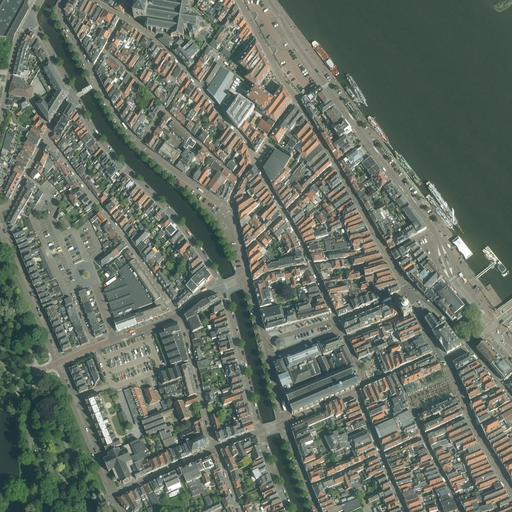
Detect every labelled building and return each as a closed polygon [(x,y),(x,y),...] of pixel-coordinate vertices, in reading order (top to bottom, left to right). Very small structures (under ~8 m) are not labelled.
[(4,0),(0,7),(0,37),(2,38),(5,38),(12,42),(13,37),(28,10),(27,5),(28,3),(29,0),(4,0)] [(82,3),(76,0),(69,0),(67,6),(73,9),(77,11),(77,12),(82,3)] [(77,11),(75,14),(76,14),(73,18),(78,21),(80,17),(89,1),(86,0),(83,0),(82,3),(77,12),(77,11)] [(116,0),(112,8),(122,14),(128,4),(122,0),(116,0)] [(150,0),(149,8),(137,6),(134,19),(146,21),(146,26),(145,26),(145,28),(146,27),(147,30),(151,30),(151,32),(152,32),(152,30),(156,31),(156,34),(162,35),(163,32),(167,33),(167,34),(168,34),(168,33),(172,34),(172,36),(171,37),(171,38),(173,37),(179,38),(182,39),(183,40),(184,40),(183,38),(184,33),(185,33),(186,34),(187,34),(186,33),(187,32),(190,36),(189,37),(190,38),(190,37),(194,38),(195,39),(196,39),(195,38),(197,36),(205,42),(201,48),(203,49),(208,41),(199,35),(199,34),(198,34),(197,28),(200,26),(202,27),(202,26),(201,25),(201,22),(203,22),(203,21),(201,21),(199,18),(200,17),(199,16),(198,18),(196,17),(196,16),(195,16),(195,17),(192,17),(192,15),(191,15),(191,13),(192,13),(192,12),(191,12),(190,10),(191,9),(190,9),(189,10),(188,10),(189,5),(190,4),(189,3),(188,4),(181,3),(179,2),(178,1),(177,1),(178,3),(178,4),(172,3),(172,1),(171,2),(166,1),(165,0),(150,0)] [(198,0),(196,7),(200,10),(205,0),(198,0)] [(205,0),(200,10),(203,13),(205,11),(209,5),(212,0),(205,0)] [(221,0),(212,0),(209,5),(215,9),(221,0)] [(221,0),(215,9),(221,13),(222,11),(224,8),(229,0),(221,0)] [(232,0),(229,0),(224,8),(229,11),(234,3),(232,0)] [(93,4),(89,1),(80,17),(84,20),(85,19),(87,16),(93,4)] [(98,7),(93,4),(87,16),(91,19),(98,7)] [(209,5),(205,11),(208,14),(216,19),(216,20),(221,23),(223,20),(218,17),(220,14),(221,13),(215,9),(209,5)] [(73,9),(67,6),(64,12),(70,15),(72,12),(71,12),(73,9)] [(229,16),(226,20),(229,22),(232,24),(240,12),(236,6),(235,7),(232,12),(229,16)] [(98,7),(91,19),(89,21),(88,23),(88,24),(92,27),(94,24),(102,10),(98,7)] [(94,24),(92,27),(92,28),(93,28),(95,25),(98,26),(106,12),(102,10),(94,24)] [(205,11),(203,13),(214,23),(216,20),(216,19),(208,14),(205,11)] [(70,15),(67,20),(70,24),(73,18),(76,14),(75,14),(72,12),(70,15)] [(106,12),(98,26),(98,27),(102,30),(103,27),(107,29),(110,24),(114,18),(106,12)] [(232,24),(229,22),(227,25),(229,27),(231,25),(235,28),(236,27),(237,28),(243,18),(240,12),(232,24)] [(80,17),(78,21),(73,29),(76,34),(84,20),(80,17)] [(119,20),(114,18),(110,24),(115,28),(119,20)] [(243,18),(237,28),(238,29),(240,28),(243,30),(247,25),(243,18)] [(84,20),(76,34),(79,40),(84,31),(88,24),(88,23),(84,20)] [(126,29),(128,25),(124,23),(120,29),(127,34),(126,35),(127,35),(128,36),(130,37),(132,33),(126,29)] [(92,27),(88,24),(84,31),(79,40),(82,45),(87,35),(85,34),(88,30),(90,31),(92,27),(92,28),(92,27)] [(243,30),(236,38),(233,43),(237,46),(249,30),(247,25),(243,30)] [(103,27),(102,30),(101,31),(103,32),(106,33),(110,35),(112,33),(107,30),(107,29),(103,27)] [(222,27),(218,33),(225,37),(228,39),(230,36),(230,37),(232,34),(227,31),(222,27)] [(127,34),(120,29),(118,33),(129,39),(129,38),(130,37),(128,36),(127,38),(125,36),(126,34),(127,35),(126,35),(127,34)] [(138,33),(134,29),(132,33),(130,37),(129,38),(129,39),(128,41),(127,42),(132,44),(134,41),(138,33)] [(25,37),(22,42),(26,44),(27,43),(30,39),(29,38),(32,33),(30,30),(26,35),(25,37)] [(249,30),(237,46),(240,47),(242,49),(243,47),(245,44),(252,35),(249,30)] [(99,35),(98,35),(97,38),(100,40),(100,39),(102,40),(103,38),(108,41),(110,35),(106,33),(103,32),(101,31),(99,35)] [(162,35),(159,39),(158,40),(169,48),(174,43),(166,37),(167,34),(167,33),(163,32),(162,35)] [(94,33),(91,38),(85,50),(88,55),(93,44),(96,40),(97,38),(98,35),(94,33)] [(138,33),(134,41),(137,43),(136,45),(138,46),(141,41),(143,36),(138,33)] [(218,33),(215,37),(223,42),(226,44),(227,41),(224,39),(225,37),(218,33)] [(91,38),(87,35),(82,45),(85,50),(91,38)] [(243,47),(242,49),(239,52),(242,54),(246,56),(257,43),(254,39),(252,35),(245,44),(243,47)] [(31,41),(30,39),(27,43),(31,46),(33,43),(34,44),(37,39),(35,36),(31,41)] [(116,36),(115,39),(125,45),(125,46),(126,46),(127,42),(125,41),(116,36)] [(144,37),(142,41),(139,47),(141,49),(142,46),(144,48),(149,41),(144,37)] [(223,42),(215,37),(213,41),(220,46),(221,47),(222,44),(221,44),(223,42)] [(101,41),(100,44),(99,45),(100,46),(104,48),(108,41),(103,38),(102,40),(100,39),(100,40),(101,41)] [(179,38),(174,43),(169,48),(169,49),(173,52),(177,57),(178,56),(185,64),(184,65),(189,69),(194,64),(191,60),(200,51),(191,43),(182,51),(179,48),(184,43),(179,38)] [(115,39),(111,45),(118,49),(116,51),(120,53),(122,49),(125,45),(115,39)] [(38,40),(35,45),(33,49),(38,53),(36,55),(37,56),(41,48),(42,48),(38,40)] [(153,44),(149,41),(144,48),(147,50),(145,52),(147,54),(144,57),(145,57),(147,54),(153,44)] [(220,46),(213,41),(210,45),(214,48),(217,50),(220,46)] [(231,112),(228,116),(229,117),(232,121),(238,128),(239,129),(247,118),(252,121),(255,116),(257,117),(263,121),(262,121),(263,122),(266,118),(275,124),(292,102),(283,88),(273,101),(257,88),(268,74),(271,70),(257,43),(246,56),(242,54),(239,52),(232,61),(250,74),(240,87),(249,94),(246,98),(247,99),(262,111),(264,113),(263,114),(263,115),(258,112),(258,111),(254,108),(253,109),(244,103),(240,100),(231,112)] [(98,47),(93,44),(88,55),(91,60),(97,50),(100,46),(99,45),(100,44),(98,47)] [(147,54),(145,57),(145,58),(147,56),(148,56),(149,56),(151,57),(157,47),(153,44),(147,54)] [(118,49),(111,45),(108,51),(113,55),(116,51),(118,49)] [(237,46),(229,59),(231,61),(232,61),(239,52),(242,49),(240,47),(237,46)] [(157,47),(151,57),(153,59),(152,59),(151,60),(154,61),(154,62),(161,50),(157,47)] [(207,49),(204,55),(208,58),(211,52),(212,52),(214,50),(209,47),(207,49)] [(30,51),(29,53),(28,54),(29,54),(31,56),(35,58),(37,57),(39,59),(45,55),(41,48),(37,56),(36,55),(30,51)] [(101,52),(97,50),(91,60),(94,65),(97,60),(101,52)] [(121,55),(119,54),(116,58),(121,62),(127,52),(125,51),(124,50),(121,55)] [(154,62),(154,61),(152,63),(158,67),(160,64),(166,55),(161,50),(154,62)] [(211,52),(208,58),(207,59),(209,60),(209,59),(214,62),(219,54),(214,50),(212,52),(211,52)] [(128,53),(127,52),(121,62),(126,66),(132,56),(132,55),(128,53)] [(133,53),(132,55),(132,56),(126,66),(131,71),(139,58),(137,55),(134,54),(133,53)] [(45,55),(39,59),(39,60),(41,62),(37,68),(36,68),(34,72),(37,74),(40,70),(47,59),(45,55)] [(170,58),(166,55),(160,64),(164,67),(170,58)] [(224,65),(210,87),(207,91),(208,92),(220,106),(221,107),(225,112),(228,108),(237,94),(234,92),(235,90),(235,88),(234,87),(243,74),(229,65),(231,61),(229,59),(226,57),(222,63),(224,65)] [(109,58),(106,64),(108,66),(106,67),(110,71),(112,69),(114,70),(118,65),(109,58)] [(170,58),(164,67),(159,75),(164,78),(174,63),(170,58)] [(50,62),(47,59),(40,70),(42,71),(43,68),(45,69),(43,72),(50,62)] [(200,61),(196,66),(202,70),(205,65),(200,61)] [(26,65),(16,62),(15,67),(22,69),(22,68),(29,71),(29,70),(31,67),(26,66),(26,65)] [(55,71),(50,62),(43,72),(45,75),(46,74),(47,76),(55,71)] [(138,62),(135,66),(139,69),(140,68),(142,70),(145,65),(141,63),(141,64),(138,62)] [(174,63),(164,78),(162,81),(167,84),(178,67),(174,63)] [(160,64),(158,67),(157,69),(155,71),(155,72),(159,75),(164,67),(160,64)] [(103,67),(99,65),(95,71),(99,78),(105,75),(108,73),(105,68),(103,67)] [(110,71),(109,72),(111,74),(113,72),(116,74),(117,73),(121,68),(118,65),(114,70),(112,69),(110,71)] [(146,66),(142,72),(139,78),(142,81),(148,71),(150,69),(146,66)] [(202,70),(196,66),(192,73),(196,78),(202,70)] [(202,70),(196,78),(200,83),(203,78),(210,67),(208,66),(204,72),(202,70)] [(22,69),(15,67),(14,71),(21,73),(26,74),(22,78),(24,78),(28,79),(29,77),(26,75),(29,71),(22,68),(22,69)] [(121,68),(117,73),(119,75),(118,77),(120,78),(119,79),(119,80),(122,76),(125,71),(121,67),(121,68)] [(178,67),(167,84),(164,89),(166,90),(170,93),(172,89),(174,86),(175,85),(182,72),(178,67)] [(46,74),(47,76),(46,76),(48,80),(49,79),(50,81),(58,77),(55,71),(47,76),(46,74)] [(148,71),(142,81),(141,81),(145,85),(152,73),(148,71)] [(105,75),(99,78),(102,84),(107,79),(107,78),(110,75),(111,75),(111,74),(109,72),(110,73),(106,76),(105,75)] [(182,72),(175,85),(180,88),(187,77),(182,72)] [(128,74),(125,79),(123,83),(127,86),(132,78),(128,74)] [(114,78),(105,90),(108,95),(113,87),(111,85),(112,84),(115,79),(118,81),(119,79),(120,78),(118,77),(115,75),(114,78)] [(107,79),(102,84),(105,90),(114,78),(113,77),(113,76),(110,80),(107,78),(107,79)] [(49,79),(50,81),(49,82),(51,85),(52,85),(53,86),(61,82),(58,77),(50,81),(49,79)] [(19,79),(14,78),(12,84),(10,94),(10,95),(9,99),(13,100),(14,95),(30,99),(33,89),(25,87),(25,85),(20,80),(19,79)] [(127,86),(122,93),(125,98),(127,100),(129,101),(130,98),(127,97),(131,91),(131,89),(136,82),(132,78),(127,86)] [(181,89),(179,93),(181,95),(184,91),(186,93),(192,84),(188,79),(185,84),(181,89)] [(52,85),(53,87),(52,87),(54,91),(55,90),(56,92),(64,88),(62,85),(61,82),(53,86),(52,85)] [(136,82),(131,89),(137,94),(141,87),(136,82)] [(154,82),(152,85),(150,90),(153,93),(156,89),(158,85),(154,82)] [(113,87),(108,95),(111,101),(118,90),(120,86),(118,85),(116,83),(113,87)] [(186,93),(184,97),(189,100),(188,101),(188,102),(196,89),(192,84),(186,93)] [(320,87),(310,93),(306,97),(310,103),(309,103),(312,108),(310,109),(312,111),(315,109),(311,103),(314,101),(315,100),(318,98),(318,97),(324,93),(323,92),(320,87)] [(55,94),(55,95),(56,95),(57,94),(65,98),(68,94),(64,88),(56,92),(55,90),(57,93),(57,94),(56,95),(55,94)] [(157,91),(156,90),(154,94),(158,99),(163,91),(161,90),(159,88),(157,91)] [(164,89),(163,91),(158,99),(163,104),(165,99),(168,96),(170,93),(166,90),(164,89)] [(199,93),(196,89),(188,102),(192,104),(193,103),(193,102),(199,93)] [(122,93),(118,90),(111,101),(114,106),(122,93)] [(122,93),(114,106),(117,111),(125,104),(127,100),(125,98),(122,93)] [(179,93),(176,98),(175,100),(180,103),(184,97),(181,95),(179,93)] [(193,103),(192,104),(192,105),(191,106),(194,108),(202,96),(199,93),(193,102),(193,103)] [(330,101),(324,93),(318,97),(318,98),(315,100),(314,101),(311,103),(315,109),(315,110),(318,108),(319,109),(324,106),(325,106),(329,103),(330,101)] [(55,95),(53,98),(54,98),(53,99),(54,100),(54,99),(62,103),(65,98),(57,94),(56,95),(55,95)] [(123,112),(120,116),(124,121),(134,106),(135,105),(133,103),(136,97),(133,95),(130,98),(129,101),(123,112)] [(194,108),(189,116),(187,118),(191,122),(194,117),(206,101),(202,96),(194,108)] [(306,97),(300,100),(304,107),(309,103),(310,103),(306,97)] [(26,99),(25,100),(15,98),(14,101),(22,102),(18,105),(22,110),(20,111),(22,114),(26,111),(27,110),(25,108),(30,105),(26,99)] [(152,98),(146,110),(150,112),(155,105),(156,103),(152,98)] [(44,101),(43,102),(41,99),(35,102),(37,106),(46,120),(49,124),(55,113),(48,109),(47,107),(45,104),(44,101)] [(53,99),(53,100),(52,100),(50,103),(51,104),(58,108),(62,103),(54,99),(54,100),(53,99)] [(129,101),(127,100),(125,104),(117,111),(120,116),(123,112),(129,101)] [(175,100),(174,102),(172,105),(175,107),(176,109),(178,106),(180,103),(175,100)] [(209,104),(206,101),(194,117),(199,120),(201,117),(209,104)] [(315,109),(312,111),(314,115),(317,113),(320,111),(323,115),(325,113),(335,107),(331,102),(330,101),(329,103),(325,106),(324,106),(319,109),(318,108),(315,110),(315,109)] [(48,108),(47,107),(48,109),(55,113),(58,108),(51,104),(50,105),(49,104),(48,106),(49,107),(48,108)] [(63,118),(71,123),(77,114),(71,104),(64,117),(65,117),(64,119),(63,118)] [(209,104),(201,117),(202,118),(206,114),(208,116),(213,109),(209,104)] [(155,105),(150,112),(150,113),(155,117),(160,109),(158,108),(158,107),(155,105)] [(136,107),(134,106),(124,121),(127,125),(134,114),(132,113),(136,107)] [(299,112),(294,106),(283,121),(288,125),(299,112)] [(325,113),(323,115),(321,116),(326,122),(328,121),(329,123),(331,121),(331,122),(341,115),(335,107),(325,113)] [(213,109),(208,116),(205,120),(210,124),(210,125),(217,114),(213,109)] [(310,109),(307,111),(312,120),(316,117),(315,115),(314,115),(312,111),(310,109)] [(44,124),(34,110),(32,112),(34,114),(30,120),(34,123),(31,126),(37,130),(40,128),(41,128),(44,124)] [(134,114),(127,125),(132,130),(142,115),(144,112),(141,110),(137,116),(134,114)] [(299,112),(288,125),(285,129),(289,132),(302,116),(303,116),(299,112)] [(150,113),(147,118),(146,119),(152,122),(155,117),(150,113)] [(217,114),(210,125),(209,126),(213,128),(212,130),(213,131),(216,127),(222,119),(217,114)] [(142,115),(132,130),(136,135),(143,125),(146,119),(147,118),(142,115)] [(328,121),(326,122),(327,124),(325,125),(324,124),(323,124),(322,124),(322,125),(321,125),(322,127),(323,126),(325,127),(326,127),(327,129),(327,130),(326,131),(327,133),(326,134),(328,137),(346,123),(341,115),(331,122),(331,121),(329,123),(328,121)] [(255,116),(252,121),(244,134),(247,138),(255,129),(252,127),(253,124),(254,124),(256,121),(256,120),(257,117),(255,116)] [(302,116),(289,132),(289,133),(286,136),(291,140),(306,122),(302,116)] [(63,118),(60,123),(70,129),(71,127),(71,126),(72,124),(71,123),(63,118)] [(79,118),(73,124),(72,126),(75,129),(73,130),(74,131),(72,132),(73,133),(82,124),(79,118)] [(247,118),(239,129),(244,134),(252,121),(247,118)] [(272,128),(275,124),(266,118),(263,122),(272,128)] [(152,122),(146,119),(143,125),(148,128),(152,122)] [(222,119),(216,127),(223,134),(228,127),(222,119)] [(263,122),(262,121),(259,127),(268,134),(272,128),(263,122)] [(288,125),(283,121),(278,127),(278,128),(285,133),(284,135),(286,136),(289,133),(289,132),(285,129),(288,125)] [(179,127),(173,122),(168,127),(174,133),(179,127)] [(190,123),(187,128),(191,132),(194,127),(195,125),(191,122),(190,123)] [(306,122),(291,140),(296,145),(311,130),(306,122)] [(70,129),(60,123),(57,128),(66,133),(70,129)] [(194,127),(191,132),(195,136),(201,127),(202,125),(199,124),(198,125),(196,123),(195,125),(194,127)] [(346,123),(328,137),(329,139),(331,138),(332,138),(332,139),(333,140),(332,140),(330,141),(332,145),(333,145),(352,131),(346,123)] [(40,128),(37,130),(43,134),(46,130),(47,128),(44,124),(41,128),(40,128)] [(73,133),(69,136),(68,137),(70,139),(72,137),(76,134),(84,127),(82,124),(73,133)] [(320,124),(316,126),(322,136),(326,134),(327,133),(326,131),(327,130),(327,129),(326,127),(325,127),(323,126),(322,127),(321,125),(320,124)] [(148,128),(143,125),(136,135),(142,139),(148,128)] [(204,127),(202,125),(201,127),(195,136),(198,139),(204,131),(202,130),(204,127)] [(37,130),(31,126),(31,127),(32,128),(31,130),(29,129),(27,132),(41,140),(43,134),(37,130)] [(87,131),(84,127),(76,134),(72,137),(74,139),(77,136),(78,137),(87,131)] [(185,133),(179,127),(174,133),(180,138),(185,133)] [(217,142),(213,146),(218,150),(232,130),(228,127),(223,134),(221,137),(220,137),(216,141),(217,142)] [(66,133),(57,128),(54,134),(58,137),(61,140),(66,133)] [(285,133),(278,128),(274,133),(282,138),(284,135),(285,133)] [(41,140),(27,132),(24,129),(23,131),(28,134),(26,139),(27,139),(28,139),(38,145),(41,140)] [(255,129),(247,138),(251,144),(255,140),(257,137),(261,133),(261,132),(259,130),(259,131),(255,129)] [(218,150),(217,150),(222,155),(222,154),(224,152),(235,135),(232,130),(218,150)] [(291,140),(288,145),(285,149),(288,150),(289,148),(290,148),(289,150),(289,151),(294,155),(297,152),(297,151),(298,151),(314,135),(311,130),(296,145),(291,140)] [(80,140),(76,144),(75,143),(74,144),(75,145),(76,147),(89,135),(87,131),(78,137),(78,138),(80,140)] [(202,136),(199,140),(204,144),(208,138),(211,134),(209,133),(206,131),(202,136)] [(150,139),(150,140),(146,146),(151,149),(158,140),(157,140),(158,138),(156,137),(157,135),(154,133),(153,135),(150,139)] [(180,138),(184,142),(184,143),(186,144),(186,143),(191,138),(190,137),(190,138),(185,133),(180,138)] [(263,134),(261,133),(257,137),(259,139),(259,140),(263,143),(266,138),(261,136),(263,134)] [(274,133),(270,139),(278,144),(281,140),(282,138),(274,133)] [(326,134),(322,136),(326,143),(332,139),(332,138),(331,138),(329,139),(328,137),(326,134)] [(89,135),(76,147),(73,150),(75,152),(84,145),(85,147),(92,140),(89,135)] [(240,140),(235,135),(224,152),(229,155),(232,151),(240,140)] [(297,151),(297,152),(301,156),(300,157),(299,156),(295,161),(298,162),(298,161),(301,158),(317,141),(314,135),(298,151),(297,151)] [(333,145),(332,145),(336,152),(336,153),(340,150),(343,155),(354,148),(346,137),(333,146),(333,145)] [(27,139),(26,139),(25,138),(22,143),(25,144),(24,145),(35,151),(38,145),(28,139),(27,139)] [(164,144),(157,154),(162,157),(169,162),(173,165),(181,153),(168,144),(171,139),(169,138),(166,142),(164,144)] [(208,138),(204,144),(207,148),(211,143),(213,141),(211,140),(208,138)] [(63,139),(61,142),(57,146),(60,149),(69,140),(66,142),(63,139)] [(69,140),(60,149),(63,152),(69,147),(71,145),(69,143),(72,140),(70,139),(69,140)] [(158,140),(151,149),(154,152),(161,142),(162,140),(160,139),(159,141),(158,140)] [(92,140),(85,147),(85,148),(88,150),(87,151),(85,152),(87,154),(88,153),(91,151),(92,149),(93,148),(94,147),(96,144),(92,140)] [(240,140),(232,151),(236,154),(243,145),(240,140)] [(259,140),(258,141),(253,148),(255,153),(256,153),(256,152),(263,143),(259,140)] [(301,158),(298,161),(301,163),(299,165),(301,166),(320,146),(317,141),(301,158)] [(164,144),(161,142),(154,152),(157,154),(164,144)] [(91,151),(88,153),(90,156),(88,159),(86,161),(87,162),(92,156),(99,148),(96,144),(94,147),(93,148),(92,149),(91,151)] [(213,146),(212,144),(208,149),(214,154),(217,150),(218,150),(213,146)] [(3,148),(3,149),(8,152),(9,153),(10,153),(12,149),(8,148),(4,145),(3,148)] [(24,145),(24,147),(20,145),(19,147),(22,149),(33,155),(35,151),(24,145)] [(71,149),(69,147),(63,152),(66,157),(72,151),(73,150),(76,147),(75,145),(71,149)] [(243,145),(236,154),(234,157),(240,161),(240,160),(247,151),(243,145)] [(292,176),(294,178),(296,179),(297,180),(298,181),(300,182),(302,184),(302,185),(302,184),(306,188),(308,187),(304,183),(309,178),(306,176),(310,172),(326,156),(320,146),(301,166),(294,174),(292,176)] [(22,149),(19,147),(18,149),(21,151),(19,153),(30,159),(33,155),(22,149)] [(369,157),(362,147),(346,158),(342,161),(343,163),(347,169),(349,173),(350,173),(352,172),(360,166),(369,160),(371,158),(370,158),(369,160),(368,158),(369,157)] [(99,148),(92,156),(94,158),(92,161),(90,163),(92,164),(103,152),(99,148)] [(196,157),(195,159),(203,164),(209,155),(202,148),(199,153),(198,153),(198,154),(197,154),(197,155),(196,157)] [(51,150),(46,154),(49,157),(50,158),(55,153),(51,150)] [(180,162),(176,167),(185,174),(195,159),(196,157),(186,150),(181,156),(183,158),(180,162)] [(336,153),(336,152),(333,154),(337,161),(343,156),(343,155),(340,150),(336,153)] [(72,151),(66,157),(70,162),(73,158),(74,158),(71,155),(74,153),(72,151)] [(251,160),(247,151),(240,160),(245,164),(244,165),(247,167),(251,162),(251,160)] [(103,152),(92,164),(91,165),(93,167),(95,165),(96,167),(97,166),(106,156),(103,152)] [(281,154),(276,152),(263,169),(263,170),(267,176),(283,155),(281,154)] [(30,159),(19,153),(19,155),(15,154),(14,156),(17,157),(28,163),(30,159)] [(49,157),(47,160),(46,161),(49,163),(45,168),(46,169),(45,171),(47,173),(52,168),(54,165),(60,160),(55,153),(50,158),(49,157)] [(283,155),(267,176),(271,183),(271,184),(283,170),(289,163),(291,160),(293,156),(289,153),(286,157),(283,155)] [(222,155),(219,159),(223,163),(225,160),(227,157),(222,154),(222,155)] [(17,157),(14,156),(13,155),(13,156),(10,155),(9,157),(11,159),(26,167),(28,163),(17,157)] [(97,166),(96,167),(95,169),(96,170),(98,172),(98,171),(99,172),(103,167),(110,160),(106,156),(97,166)] [(329,160),(326,156),(310,172),(306,176),(309,178),(310,178),(312,176),(314,174),(329,160)] [(46,162),(40,158),(37,164),(43,168),(46,162)] [(75,159),(74,159),(70,163),(75,169),(82,163),(81,162),(79,160),(78,158),(76,160),(75,159)] [(369,160),(360,166),(362,169),(364,169),(367,172),(365,173),(366,174),(368,173),(371,170),(375,175),(380,172),(373,162),(373,161),(373,160),(372,159),(371,159),(371,158),(369,160)] [(26,167),(11,159),(10,161),(15,164),(16,163),(17,164),(15,168),(24,172),(26,167)] [(54,165),(52,168),(54,170),(52,172),(53,173),(54,172),(55,172),(58,170),(58,169),(63,165),(60,160),(54,165)] [(114,165),(110,160),(103,167),(99,172),(101,173),(105,169),(107,171),(114,165)] [(237,162),(234,160),(228,168),(233,172),(237,166),(235,164),(237,162)] [(240,160),(240,161),(238,164),(237,165),(238,165),(242,167),(240,169),(244,172),(247,167),(244,165),(245,164),(240,160)] [(331,165),(329,160),(314,174),(312,176),(310,178),(313,181),(317,178),(331,165)] [(213,178),(206,189),(216,195),(223,185),(224,184),(227,180),(227,179),(230,175),(221,167),(215,161),(211,167),(211,168),(210,168),(213,170),(216,172),(215,172),(213,176),(212,177),(213,178)] [(85,166),(82,163),(75,169),(78,173),(83,167),(85,166)] [(37,164),(33,171),(39,174),(40,175),(44,168),(43,168),(37,164)] [(24,172),(15,168),(10,165),(9,166),(10,167),(9,170),(15,173),(22,176),(24,172)] [(54,172),(53,173),(55,176),(56,175),(60,172),(62,175),(68,171),(65,167),(63,165),(58,169),(58,170),(55,172),(54,172)] [(114,165),(107,171),(105,173),(109,177),(107,179),(109,181),(111,179),(111,180),(120,171),(114,165)] [(201,167),(193,179),(197,182),(202,175),(205,170),(201,167)] [(252,167),(248,174),(253,179),(258,175),(254,168),(252,167)] [(206,168),(205,170),(202,175),(197,182),(202,186),(207,178),(209,175),(212,177),(213,176),(210,174),(211,172),(210,171),(206,168)] [(316,185),(314,186),(319,191),(337,175),(333,169),(323,178),(326,183),(319,189),(316,185)] [(271,184),(274,189),(285,177),(288,173),(283,170),(271,184)] [(33,171),(30,177),(34,180),(37,176),(39,174),(33,171)] [(120,171),(111,180),(110,181),(113,183),(116,181),(123,174),(120,171)] [(380,172),(375,175),(372,178),(371,179),(372,180),(372,181),(374,185),(375,184),(385,177),(384,177),(385,176),(383,174),(382,174),(380,172)] [(20,180),(6,173),(6,174),(12,178),(11,180),(18,183),(20,180)] [(285,177),(274,189),(276,193),(287,182),(288,180),(289,179),(291,178),(292,176),(290,175),(288,173),(285,177)] [(119,183),(113,189),(113,188),(111,191),(113,193),(126,177),(123,174),(116,181),(119,183)] [(253,179),(248,174),(244,178),(249,183),(251,181),(253,179)] [(207,178),(202,186),(206,189),(213,178),(212,177),(209,175),(207,178)] [(227,179),(227,180),(232,184),(235,186),(237,182),(233,178),(230,175),(227,179)] [(247,186),(242,181),(242,182),(245,186),(244,187),(246,190),(248,188),(250,190),(261,181),(258,175),(253,179),(251,181),(249,183),(247,186)] [(337,175),(319,191),(325,198),(331,193),(328,191),(330,188),(330,187),(339,179),(337,175)] [(113,193),(115,195),(112,197),(115,199),(116,198),(115,198),(122,190),(131,181),(126,177),(113,193)] [(385,177),(375,184),(380,190),(383,188),(389,183),(391,182),(389,183),(387,180),(387,179),(386,178),(385,178),(385,177)] [(16,187),(18,183),(11,180),(7,178),(5,181),(7,182),(9,183),(16,187)] [(66,181),(65,182),(66,184),(67,186),(68,187),(75,181),(73,178),(66,182),(66,181)] [(310,178),(309,178),(304,183),(308,187),(313,181),(310,178)] [(326,183),(323,178),(316,185),(319,189),(326,183)] [(339,180),(339,179),(330,187),(330,188),(328,191),(331,193),(341,184),(339,180)] [(28,180),(26,184),(36,192),(37,190),(34,189),(36,186),(28,180)] [(131,181),(122,190),(124,192),(122,195),(124,197),(125,195),(129,191),(134,185),(132,182),(131,181)] [(248,192),(247,193),(251,198),(245,201),(245,202),(251,198),(254,196),(255,195),(258,193),(265,187),(261,181),(250,190),(249,190),(250,191),(248,192)] [(16,187),(9,183),(7,182),(4,186),(14,191),(16,187)] [(245,186),(242,182),(239,188),(243,194),(245,194),(247,193),(248,192),(247,192),(245,190),(246,190),(244,187),(245,186)] [(287,182),(276,193),(278,197),(287,188),(285,185),(286,183),(288,184),(289,184),(287,182)] [(355,182),(351,184),(357,194),(362,192),(362,191),(363,190),(363,189),(363,188),(362,187),(361,186),(360,186),(359,186),(358,186),(355,182)] [(389,183),(383,188),(385,191),(384,192),(382,193),(385,198),(388,195),(396,189),(391,182),(389,183)] [(36,192),(26,184),(24,188),(32,193),(33,191),(35,193),(36,192)] [(223,185),(216,195),(219,198),(224,188),(224,186),(225,186),(226,185),(224,184),(223,185)] [(230,189),(229,188),(227,191),(223,200),(226,202),(227,203),(232,192),(235,186),(232,184),(231,186),(232,186),(230,189)] [(300,186),(297,184),(294,187),(301,194),(304,190),(300,186)] [(331,193),(325,198),(327,199),(321,204),(323,206),(325,204),(328,201),(344,189),(341,184),(331,193)] [(129,191),(125,195),(128,198),(129,196),(132,199),(140,190),(134,185),(129,191)] [(226,185),(225,186),(224,186),(224,188),(219,198),(223,200),(227,191),(229,188),(225,186),(226,185)] [(0,186),(0,188),(5,191),(12,195),(14,191),(4,186),(3,189),(0,186)] [(314,186),(311,190),(321,201),(325,198),(319,191),(314,186)] [(267,191),(265,187),(258,193),(261,196),(267,191)] [(287,188),(278,197),(281,202),(290,193),(292,191),(288,187),(287,188)] [(32,193),(24,188),(22,193),(30,198),(31,195),(36,198),(37,196),(36,196),(35,195),(32,193)] [(69,198),(74,205),(75,207),(78,204),(78,203),(77,200),(80,197),(85,195),(80,188),(75,192),(74,192),(68,196),(69,198)] [(325,204),(323,206),(322,207),(324,209),(325,211),(347,194),(344,189),(328,201),(330,204),(327,206),(325,204)] [(402,197),(396,189),(388,195),(391,199),(390,199),(393,203),(395,202),(402,197)] [(129,196),(128,198),(126,199),(129,202),(130,200),(132,202),(133,201),(136,203),(144,194),(140,190),(132,199),(129,196)] [(311,190),(305,196),(310,202),(312,203),(309,206),(308,207),(305,210),(308,213),(314,208),(321,201),(311,190)] [(12,195),(5,191),(4,193),(0,191),(0,192),(6,196),(5,197),(9,199),(12,195)] [(267,191),(261,196),(260,197),(263,201),(269,195),(267,191)] [(363,193),(362,192),(357,194),(361,200),(367,197),(367,196),(365,197),(363,193)] [(22,193),(19,197),(28,202),(29,200),(31,201),(32,200),(30,198),(22,193)] [(101,195),(98,199),(102,204),(108,198),(103,193),(101,195)] [(107,201),(106,202),(103,205),(105,208),(112,202),(115,199),(112,197),(115,195),(113,193),(110,195),(111,196),(107,201)] [(245,202),(237,207),(239,213),(254,202),(256,201),(257,201),(257,200),(260,197),(261,196),(258,193),(255,195),(254,196),(256,198),(253,200),(251,198),(245,202)] [(290,193),(281,202),(283,206),(293,195),(290,193)] [(293,195),(283,206),(286,210),(296,199),(299,196),(295,193),(293,195)] [(85,194),(85,195),(80,197),(77,200),(78,203),(78,204),(79,205),(82,203),(88,198),(85,194)] [(135,204),(137,206),(135,209),(137,211),(138,210),(139,210),(148,198),(144,194),(136,203),(135,204)] [(347,194),(325,211),(327,213),(328,215),(350,200),(350,199),(347,194)] [(243,195),(239,197),(235,199),(237,207),(245,202),(245,201),(244,202),(243,195)] [(269,195),(263,201),(257,207),(262,212),(263,213),(266,211),(268,208),(273,203),(271,199),(269,195)] [(305,196),(300,201),(306,206),(308,207),(309,206),(312,203),(310,202),(305,196)] [(25,207),(28,202),(19,197),(17,202),(25,207)] [(263,201),(260,197),(257,200),(257,201),(256,201),(254,202),(239,213),(241,222),(255,209),(257,207),(263,201)] [(368,198),(367,197),(361,200),(365,206),(370,203),(369,202),(368,202),(366,199),(368,198)] [(369,197),(368,198),(366,199),(368,202),(369,202),(370,203),(369,204),(370,205),(374,203),(370,197),(369,197)] [(395,202),(393,203),(391,204),(399,214),(403,211),(409,207),(405,201),(402,197),(395,202)] [(88,198),(82,203),(84,205),(81,207),(82,209),(83,208),(86,212),(91,209),(95,206),(91,201),(88,198)] [(112,202),(105,208),(111,215),(114,211),(118,207),(122,204),(116,198),(115,199),(112,202)] [(153,202),(148,198),(139,210),(138,210),(139,211),(140,211),(143,208),(146,210),(153,202)] [(318,210),(317,211),(313,214),(315,216),(316,217),(318,221),(319,223),(321,225),(324,223),(326,222),(328,225),(335,222),(333,218),(337,215),(341,213),(353,205),(350,200),(328,215),(327,213),(322,217),(319,213),(318,210)] [(306,206),(300,201),(296,204),(300,208),(302,210),(304,212),(305,210),(308,207),(306,206)] [(17,202),(14,207),(22,211),(25,207),(17,202)] [(146,210),(140,217),(142,218),(146,214),(148,216),(157,206),(153,202),(146,210)] [(266,211),(263,213),(259,217),(256,215),(254,218),(255,219),(257,217),(259,219),(263,223),(263,222),(265,224),(263,226),(264,225),(266,224),(264,222),(263,221),(276,208),(273,203),(268,208),(266,211)] [(370,203),(365,206),(364,206),(369,214),(373,212),(374,212),(372,209),(374,208),(373,207),(372,208),(370,205),(369,204),(370,203)] [(374,203),(370,205),(372,208),(373,207),(374,208),(372,209),(374,212),(375,211),(375,212),(378,211),(374,203)] [(301,210),(299,208),(296,205),(288,213),(291,219),(296,215),(300,220),(308,213),(305,210),(304,212),(302,210),(301,210)] [(356,210),(353,205),(341,213),(337,215),(339,220),(343,218),(356,210)] [(115,212),(111,215),(115,220),(121,212),(123,210),(122,209),(123,209),(120,206),(118,208),(120,210),(119,211),(117,210),(115,212)] [(157,206),(148,216),(151,218),(149,220),(152,223),(153,221),(152,220),(153,218),(160,210),(157,206)] [(409,206),(409,207),(403,211),(412,223),(411,224),(417,235),(426,229),(409,206)] [(22,211),(14,207),(12,212),(19,215),(22,217),(22,216),(24,221),(27,220),(26,218),(23,216),(24,216),(20,214),(22,211)] [(255,209),(241,222),(240,222),(242,230),(248,223),(254,218),(256,215),(259,217),(263,213),(262,212),(257,207),(255,209)] [(375,211),(374,212),(373,212),(369,214),(375,225),(380,223),(388,218),(391,217),(386,207),(378,211),(375,212),(375,211)] [(278,211),(276,208),(263,221),(264,222),(266,224),(267,222),(269,221),(278,211)] [(314,208),(308,213),(310,217),(313,214),(317,211),(314,208)] [(163,213),(160,210),(153,218),(158,222),(157,224),(158,226),(161,222),(163,223),(160,221),(162,219),(160,217),(163,213)] [(339,220),(335,222),(328,225),(329,229),(340,224),(343,223),(359,215),(356,210),(343,218),(339,220)] [(280,215),(278,211),(269,221),(272,224),(280,215)] [(19,215),(12,212),(9,217),(17,221),(17,219),(19,215)] [(59,222),(63,217),(58,212),(55,219),(57,221),(59,222)] [(107,220),(100,212),(90,221),(92,224),(98,219),(99,221),(100,220),(103,223),(107,220)] [(125,216),(121,212),(115,220),(118,224),(124,217),(125,216)] [(308,213),(300,220),(295,225),(297,228),(306,220),(310,217),(308,213)] [(306,220),(297,228),(299,232),(313,221),(310,218),(311,218),(312,218),(312,217),(313,218),(315,216),(313,214),(310,217),(306,220)] [(296,215),(291,219),(295,225),(300,220),(296,215)] [(318,232),(315,234),(313,235),(303,239),(304,243),(315,239),(316,239),(330,235),(336,232),(336,231),(337,231),(337,229),(338,229),(361,219),(359,215),(343,223),(340,224),(329,229),(331,231),(327,233),(326,230),(320,232),(320,231),(318,232)] [(405,222),(400,217),(397,218),(396,215),(392,217),(398,226),(401,231),(407,241),(408,240),(417,235),(411,224),(408,221),(407,221),(405,222)] [(17,221),(9,217),(6,222),(9,224),(8,226),(11,227),(9,231),(12,232),(14,228),(16,225),(15,224),(17,221)] [(63,217),(59,222),(67,230),(72,226),(63,217)] [(124,217),(118,224),(122,228),(129,221),(131,219),(129,217),(127,220),(124,217)] [(391,217),(388,218),(394,229),(398,226),(392,217),(391,217)] [(161,222),(158,226),(162,230),(161,231),(164,233),(166,230),(165,229),(166,229),(167,229),(172,223),(168,218),(163,223),(161,222)] [(254,218),(248,223),(252,227),(253,226),(256,229),(260,234),(267,228),(267,229),(264,225),(263,226),(262,227),(261,225),(255,219),(254,218)] [(269,230),(266,233),(268,235),(270,237),(271,239),(274,236),(274,235),(286,224),(282,218),(269,230)] [(394,229),(388,218),(380,223),(375,225),(379,231),(383,229),(385,233),(388,231),(389,232),(391,236),(392,238),(397,234),(401,231),(398,226),(394,229)] [(363,223),(361,219),(338,229),(337,229),(337,231),(338,232),(344,230),(363,223)] [(108,221),(105,225),(103,224),(101,227),(105,231),(111,226),(108,221)] [(129,221),(122,228),(125,232),(128,229),(130,226),(128,224),(129,223),(131,225),(132,224),(133,224),(129,221)] [(313,221),(299,232),(301,235),(311,228),(316,225),(314,224),(313,221)] [(316,225),(311,228),(301,235),(303,239),(313,235),(315,234),(318,232),(320,231),(320,232),(326,230),(327,233),(331,231),(329,229),(328,225),(326,222),(324,223),(321,225),(319,223),(316,225)] [(164,233),(161,231),(159,233),(160,234),(158,236),(161,239),(166,234),(171,239),(178,231),(172,223),(167,229),(166,229),(165,229),(166,230),(164,233)] [(248,223),(242,230),(243,236),(252,227),(248,223)] [(363,223),(344,230),(338,232),(338,234),(339,234),(340,235),(347,233),(365,227),(363,223)] [(290,231),(286,224),(274,235),(274,236),(271,239),(272,239),(275,237),(279,242),(290,231)] [(133,225),(129,229),(126,233),(128,236),(134,229),(133,228),(134,226),(134,227),(135,226),(134,225),(133,225)] [(105,231),(106,233),(103,235),(105,237),(107,235),(114,230),(111,226),(105,231)] [(138,236),(132,242),(137,249),(145,240),(148,237),(150,235),(140,226),(138,228),(141,230),(140,231),(142,232),(142,233),(138,236)] [(252,227),(243,236),(244,242),(249,237),(252,233),(254,232),(256,229),(253,226),(252,227)] [(367,231),(365,227),(347,233),(340,235),(340,237),(341,236),(342,238),(348,237),(367,231)] [(135,230),(134,229),(128,236),(130,238),(138,229),(136,228),(135,230)] [(138,229),(130,238),(132,242),(138,236),(142,233),(142,232),(138,236),(136,234),(140,230),(140,231),(141,230),(138,228),(138,229)] [(22,229),(17,231),(12,233),(15,239),(25,235),(29,233),(28,231),(25,232),(26,233),(24,234),(24,232),(22,229)] [(254,232),(252,233),(256,238),(260,234),(256,229),(254,232)] [(107,235),(105,237),(102,239),(103,240),(108,236),(110,239),(117,233),(114,230),(107,235)] [(178,231),(171,239),(169,241),(173,245),(175,243),(182,236),(178,231)] [(281,248),(280,249),(280,248),(278,250),(279,252),(281,250),(283,248),(283,247),(293,237),(290,231),(279,242),(282,246),(281,247),(281,248)] [(331,241),(328,242),(329,245),(329,246),(333,245),(338,244),(338,243),(341,242),(343,241),(343,243),(346,243),(351,242),(370,237),(367,231),(348,237),(342,238),(342,239),(332,241),(331,241)] [(386,235),(382,238),(385,243),(391,240),(389,237),(391,236),(389,232),(388,231),(385,233),(386,235)] [(397,234),(392,238),(393,239),(396,244),(397,246),(407,241),(401,231),(397,234)] [(106,243),(102,246),(104,249),(108,246),(109,245),(110,244),(111,244),(120,237),(117,233),(110,239),(112,241),(109,242),(108,241),(106,243)] [(26,238),(25,235),(15,239),(17,244),(31,239),(36,237),(35,234),(26,238)] [(266,234),(265,234),(262,237),(269,244),(271,241),(266,234)] [(182,236),(175,243),(178,245),(175,248),(173,249),(176,252),(177,251),(186,241),(182,236)] [(392,238),(391,236),(389,237),(391,240),(385,243),(390,250),(394,248),(395,247),(394,245),(396,244),(393,239),(392,238)] [(459,236),(452,241),(456,247),(463,256),(465,259),(473,254),(459,236)] [(110,244),(109,245),(112,249),(114,247),(115,246),(115,245),(116,245),(122,240),(120,237),(111,244),(110,244)] [(253,241),(249,237),(244,242),(246,248),(253,241)] [(269,244),(262,237),(259,241),(262,244),(265,247),(268,245),(270,248),(271,247),(269,244)] [(296,243),(293,237),(283,247),(285,246),(286,249),(285,250),(292,246),(291,246),(296,243)] [(333,245),(329,246),(329,248),(330,251),(331,251),(333,251),(335,260),(337,259),(336,255),(337,254),(336,250),(373,242),(370,237),(351,242),(346,243),(343,243),(343,241),(341,242),(338,243),(338,244),(333,245)] [(31,239),(17,244),(19,250),(29,246),(28,243),(32,241),(31,239)] [(122,240),(116,245),(118,248),(124,243),(122,240)] [(150,244),(145,240),(137,249),(141,254),(148,246),(150,244)] [(191,248),(186,241),(177,251),(183,257),(187,262),(191,259),(189,256),(187,253),(191,248)] [(259,245),(257,242),(247,252),(248,260),(261,250),(265,255),(272,264),(275,261),(269,252),(268,252),(267,251),(265,250),(260,244),(259,245)] [(376,247),(373,242),(336,250),(337,254),(343,254),(348,253),(353,252),(364,250),(376,247)] [(412,255),(420,249),(414,242),(408,246),(402,249),(409,257),(412,255)] [(118,248),(116,250),(120,254),(127,247),(124,243),(118,248)] [(292,246),(285,250),(284,248),(283,248),(281,250),(279,252),(282,256),(284,256),(284,255),(287,254),(290,253),(291,252),(298,248),(296,243),(291,246),(292,246)] [(29,246),(19,250),(21,256),(26,254),(31,251),(30,248),(34,246),(33,244),(29,246)] [(317,244),(306,247),(310,256),(322,253),(321,250),(322,250),(322,249),(323,249),(322,245),(319,246),(319,244),(317,244)] [(104,255),(97,262),(102,267),(115,258),(120,254),(116,250),(118,248),(116,245),(115,245),(115,246),(114,247),(112,249),(111,249),(106,254),(104,255)] [(152,250),(148,246),(141,254),(143,258),(152,250)] [(147,263),(159,252),(155,247),(144,259),(147,263)] [(378,252),(376,247),(364,250),(353,252),(354,257),(361,256),(378,252)] [(33,252),(26,255),(22,257),(22,259),(23,259),(24,263),(33,259),(31,256),(35,254),(35,253),(39,252),(38,249),(32,252),(33,252)] [(403,260),(402,261),(397,264),(401,269),(410,263),(412,261),(409,257),(402,249),(398,252),(403,260)] [(412,255),(409,257),(412,261),(413,262),(423,253),(420,249),(412,255)] [(262,257),(265,255),(261,250),(248,260),(250,268),(257,261),(261,259),(262,257)] [(403,260),(398,252),(397,250),(395,251),(392,253),(392,254),(396,261),(400,258),(402,261),(403,260)] [(159,251),(159,252),(147,263),(151,268),(162,257),(164,255),(159,251)] [(322,253),(310,256),(314,263),(329,261),(329,255),(332,255),(332,254),(331,254),(332,253),(331,253),(331,252),(331,251),(330,251),(326,252),(322,253)] [(191,259),(187,262),(188,263),(189,265),(198,258),(194,252),(189,256),(191,259)] [(265,255),(262,257),(266,262),(265,262),(268,267),(267,268),(270,272),(271,272),(296,266),(306,264),(301,253),(292,256),(291,252),(290,253),(292,257),(293,256),(294,258),(292,258),(278,261),(277,263),(272,264),(265,255)] [(123,259),(121,260),(120,262),(123,266),(126,264),(124,262),(127,259),(129,262),(135,257),(132,253),(128,256),(125,257),(123,259)] [(383,260),(379,253),(379,254),(365,257),(366,263),(383,260)] [(413,262),(417,266),(419,265),(427,258),(423,253),(413,262)] [(162,257),(151,268),(155,275),(160,270),(161,268),(164,265),(167,262),(166,261),(164,259),(162,257)] [(257,261),(250,268),(252,275),(256,271),(265,262),(266,262),(262,257),(261,259),(257,261)] [(366,263),(365,257),(359,258),(361,269),(363,268),(367,267),(366,263)] [(73,263),(75,267),(84,262),(82,258),(73,263)] [(191,268),(189,269),(187,272),(188,273),(187,274),(188,275),(190,273),(201,263),(198,258),(189,265),(191,268)] [(361,269),(359,258),(350,260),(351,266),(352,266),(352,270),(361,269)] [(427,258),(419,265),(422,269),(420,271),(421,272),(423,270),(425,269),(431,263),(427,258)] [(33,259),(24,263),(26,267),(27,269),(35,265),(33,259)] [(139,264),(136,260),(129,264),(132,269),(139,264)] [(350,260),(339,262),(340,269),(351,266),(350,260)] [(367,267),(363,268),(364,271),(366,271),(386,266),(383,260),(366,263),(367,267)] [(405,274),(417,266),(412,261),(410,263),(401,269),(405,274)] [(268,267),(265,262),(256,271),(259,277),(262,275),(263,275),(261,273),(267,268),(268,267)] [(339,262),(331,263),(333,270),(340,269),(339,262)] [(190,273),(194,277),(205,268),(201,263),(190,273)] [(331,263),(322,265),(325,271),(330,271),(333,270),(331,263)] [(423,270),(421,272),(417,275),(414,277),(413,276),(409,279),(409,280),(410,281),(414,286),(418,290),(418,289),(424,295),(430,288),(438,281),(443,278),(431,263),(425,269),(423,270)] [(142,268),(139,264),(132,269),(135,273),(142,268)] [(502,264),(497,268),(503,275),(508,271),(502,264)] [(38,272),(35,265),(27,269),(27,271),(28,271),(29,275),(38,272)] [(112,268),(110,266),(110,265),(104,270),(111,277),(117,272),(119,270),(115,265),(112,268)] [(119,270),(117,272),(122,277),(104,291),(115,322),(114,322),(117,332),(137,324),(133,315),(137,314),(136,310),(139,309),(140,308),(153,304),(127,265),(126,266),(124,268),(121,270),(120,271),(119,270)] [(366,271),(364,271),(363,271),(364,276),(360,276),(359,272),(353,274),(353,272),(345,273),(347,282),(350,281),(352,281),(355,280),(362,279),(363,278),(389,271),(386,266),(366,271)] [(417,266),(405,274),(409,280),(409,279),(413,276),(414,277),(417,275),(421,272),(420,271),(417,266)] [(145,273),(142,268),(135,273),(138,277),(145,273)] [(205,268),(194,277),(194,278),(185,287),(189,291),(193,294),(205,282),(206,283),(212,278),(205,268)] [(303,273),(303,269),(299,270),(293,271),(294,278),(299,277),(299,279),(303,278),(303,277),(304,276),(303,273)] [(294,278),(293,271),(291,271),(286,272),(287,279),(291,278),(292,285),(291,285),(291,288),(296,287),(294,278)] [(310,272),(310,271),(303,273),(304,276),(306,276),(307,279),(312,277),(311,275),(310,272)] [(389,271),(363,278),(365,284),(392,276),(389,271)] [(39,275),(38,272),(29,275),(31,279),(32,281),(40,278),(47,275),(46,272),(39,275)] [(148,277),(145,273),(138,277),(141,281),(148,277)] [(275,275),(269,276),(271,284),(276,283),(276,284),(278,284),(278,281),(276,281),(276,279),(275,275)] [(333,276),(331,277),(332,279),(322,281),(324,285),(342,282),(341,277),(334,279),(333,276)] [(353,286),(351,286),(352,292),(361,290),(394,281),(392,276),(365,284),(360,285),(354,286),(353,286)] [(150,281),(148,277),(141,281),(144,286),(150,281)] [(312,277),(307,279),(307,280),(302,282),(303,286),(315,283),(312,277)] [(40,278),(32,281),(33,285),(34,287),(39,285),(49,280),(48,278),(45,279),(41,281),(40,278)] [(438,281),(430,288),(438,296),(448,288),(450,286),(443,278),(438,281)] [(150,281),(144,286),(147,290),(153,285),(150,281)] [(347,282),(342,282),(324,285),(327,291),(347,287),(351,286),(353,286),(352,281),(350,281),(347,282)] [(394,281),(361,290),(362,296),(367,294),(373,293),(383,290),(397,286),(394,281)] [(45,283),(39,286),(35,288),(37,294),(47,289),(45,283)] [(264,284),(264,283),(261,283),(256,284),(254,285),(258,299),(260,309),(267,307),(271,306),(269,300),(272,299),(271,294),(269,294),(268,288),(269,288),(269,285),(268,283),(264,284)] [(156,290),(153,285),(147,290),(150,294),(156,290)] [(316,285),(303,287),(302,288),(303,290),(307,290),(308,294),(319,291),(316,285)] [(352,292),(351,286),(347,287),(349,293),(349,295),(350,298),(350,300),(352,305),(354,310),(354,311),(360,308),(355,297),(362,296),(361,290),(352,292)] [(397,286),(383,290),(384,294),(382,294),(383,298),(399,292),(399,291),(398,289),(397,286)] [(347,287),(327,291),(329,297),(349,293),(347,287)] [(438,296),(430,288),(424,295),(432,303),(434,302),(439,297),(438,296)] [(439,297),(434,302),(436,304),(440,300),(440,299),(445,305),(450,310),(451,312),(453,314),(454,316),(461,311),(464,308),(461,304),(462,302),(458,296),(457,297),(456,296),(457,296),(454,292),(452,293),(448,288),(438,296),(439,297)] [(47,289),(37,294),(40,299),(55,293),(54,293),(55,292),(53,289),(52,289),(53,291),(49,292),(47,289)] [(90,292),(89,289),(78,293),(80,299),(88,296),(87,293),(90,292)] [(186,291),(185,293),(184,292),(181,294),(182,295),(187,300),(192,295),(188,292),(186,289),(185,290),(186,291)] [(61,290),(55,292),(54,293),(55,293),(40,299),(42,304),(52,300),(50,297),(56,295),(55,295),(62,292),(61,290)] [(156,290),(150,294),(152,298),(159,294),(156,290)] [(173,290),(168,294),(173,301),(176,297),(177,296),(173,290)] [(383,290),(373,293),(376,301),(383,298),(382,294),(384,294),(383,290)] [(308,294),(304,295),(299,296),(300,302),(303,301),(303,303),(309,301),(308,300),(321,297),(319,291),(308,294)] [(349,295),(349,293),(329,297),(332,302),(343,297),(344,298),(349,295)] [(373,293),(367,294),(371,303),(376,301),(373,293)] [(93,294),(88,296),(80,299),(82,305),(90,302),(89,298),(94,296),(93,294)] [(162,298),(159,294),(152,298),(155,303),(162,298)] [(211,307),(221,301),(218,294),(201,302),(184,316),(187,323),(192,333),(203,328),(198,318),(199,318),(197,315),(211,307)] [(367,294),(362,296),(355,297),(360,308),(371,303),(367,294)] [(178,296),(177,297),(179,299),(178,299),(183,304),(187,300),(182,295),(179,298),(178,296)] [(175,300),(176,301),(174,303),(178,309),(183,304),(178,299),(179,299),(177,297),(175,300)] [(343,297),(332,302),(334,307),(345,301),(344,298),(343,297)] [(57,298),(52,300),(42,304),(44,310),(54,306),(53,302),(58,300),(57,299),(57,298)] [(65,300),(63,301),(65,305),(61,306),(61,304),(58,305),(60,309),(65,307),(73,304),(71,298),(65,300)] [(148,308),(146,309),(141,311),(142,312),(145,322),(145,321),(150,320),(151,319),(152,320),(152,319),(163,315),(163,314),(169,312),(169,310),(162,298),(155,303),(154,303),(155,305),(151,307),(152,309),(149,310),(148,308)] [(326,308),(322,298),(309,301),(310,303),(315,302),(316,306),(313,306),(314,309),(312,310),(312,311),(326,308)] [(398,309),(407,305),(404,298),(403,298),(399,300),(399,301),(394,302),(394,303),(392,303),(387,305),(392,316),(392,317),(397,315),(397,314),(399,314),(399,313),(398,309)] [(440,300),(436,304),(446,315),(450,310),(445,305),(440,299),(440,300)] [(95,300),(90,302),(82,305),(84,310),(92,307),(91,304),(94,303),(95,302),(95,300)] [(350,300),(345,301),(334,307),(336,312),(352,305),(350,300)] [(209,317),(206,318),(205,318),(206,322),(207,322),(210,321),(212,320),(217,318),(216,315),(215,314),(224,310),(221,301),(211,307),(213,311),(214,315),(209,316),(209,317)] [(310,303),(306,303),(295,306),(297,315),(295,315),(296,316),(299,315),(303,314),(305,320),(306,320),(305,313),(309,312),(312,311),(312,310),(310,303)] [(60,309),(61,312),(62,313),(62,314),(66,313),(68,312),(75,310),(73,304),(65,307),(67,310),(62,312),(60,309)] [(92,307),(84,310),(86,316),(94,313),(93,309),(98,307),(97,305),(92,307)] [(352,305),(336,312),(338,317),(354,310),(352,305)] [(387,305),(380,308),(385,319),(392,316),(387,305)] [(407,305),(398,309),(399,313),(400,313),(401,313),(402,314),(403,316),(405,320),(413,317),(412,315),(411,313),(412,313),(410,310),(409,308),(408,306),(407,305)] [(272,307),(271,306),(267,307),(260,309),(261,313),(264,325),(284,319),(284,317),(281,308),(274,310),(273,307),(272,307)] [(288,306),(285,307),(281,307),(281,308),(284,317),(284,319),(286,325),(292,324),(289,314),(290,314),(290,313),(289,309),(288,306)] [(54,307),(50,308),(46,310),(46,311),(48,314),(47,314),(48,317),(57,313),(54,307)] [(326,308),(312,311),(314,318),(329,314),(326,308)] [(385,319),(380,308),(372,311),(376,319),(377,323),(385,319)] [(140,313),(139,309),(136,310),(137,314),(133,315),(137,324),(145,322),(142,312),(140,313)] [(292,313),(290,313),(290,314),(289,314),(292,324),(297,322),(296,316),(295,315),(294,309),(291,310),(292,313)] [(69,316),(68,316),(63,318),(64,320),(68,319),(78,315),(75,310),(68,312),(69,316)] [(450,310),(446,315),(447,316),(452,322),(455,319),(453,317),(454,316),(453,314),(451,312),(450,310)] [(99,311),(94,313),(86,316),(89,322),(96,318),(95,315),(100,313),(99,311)] [(376,319),(372,311),(365,315),(368,322),(376,319)] [(461,311),(454,316),(453,317),(455,319),(456,319),(457,321),(464,315),(461,311)] [(57,313),(48,317),(49,319),(51,322),(51,323),(59,319),(57,313)] [(71,321),(66,323),(66,324),(67,326),(70,324),(72,324),(80,321),(78,315),(68,319),(68,320),(70,320),(71,321)] [(212,320),(213,324),(211,325),(211,326),(212,326),(214,325),(227,321),(226,315),(220,317),(217,318),(212,320)] [(365,315),(358,317),(360,323),(362,329),(366,327),(364,324),(368,322),(365,315)] [(433,315),(424,320),(428,327),(432,333),(437,339),(442,347),(446,353),(447,354),(448,354),(461,346),(445,325),(445,324),(442,320),(438,322),(433,315)] [(360,323),(358,317),(357,318),(342,324),(342,325),(344,330),(352,327),(355,325),(354,324),(356,323),(356,322),(358,321),(359,324),(360,323)] [(387,328),(384,329),(386,334),(416,321),(414,317),(413,317),(405,320),(395,324),(387,328)] [(99,324),(96,318),(89,322),(91,327),(99,324)] [(59,319),(51,323),(53,328),(53,329),(54,329),(62,325),(59,320),(60,320),(59,319)] [(286,325),(284,319),(264,325),(266,331),(286,325)] [(70,326),(72,325),(73,327),(68,329),(69,331),(71,330),(82,326),(80,321),(72,324),(70,324),(70,326)] [(228,326),(227,321),(214,325),(212,326),(213,329),(215,329),(228,326)] [(416,321),(386,334),(387,338),(389,337),(391,341),(397,339),(420,330),(417,323),(416,321)] [(99,324),(91,327),(93,333),(101,330),(103,329),(102,328),(100,328),(100,326),(104,325),(103,323),(99,324)] [(177,323),(159,329),(160,333),(159,333),(171,366),(173,365),(173,366),(174,366),(187,361),(188,361),(188,360),(186,354),(186,353),(184,347),(185,346),(184,346),(182,340),(183,340),(183,339),(177,323)] [(360,323),(359,324),(355,325),(352,327),(354,332),(362,329),(360,323)] [(62,325),(54,329),(56,334),(56,335),(64,331),(62,325)] [(71,330),(69,331),(70,332),(74,331),(75,333),(71,335),(71,337),(84,332),(82,326),(71,330)] [(228,326),(215,329),(216,333),(211,334),(211,337),(230,332),(228,326)] [(352,327),(344,330),(347,335),(354,332),(352,327)] [(379,331),(368,334),(370,339),(373,338),(378,336),(380,341),(382,340),(386,338),(387,338),(386,334),(384,329),(379,331)] [(101,330),(93,333),(95,339),(106,334),(105,333),(102,334),(101,330)] [(423,335),(420,330),(397,339),(399,344),(423,335)] [(64,331),(56,335),(58,340),(67,337),(71,335),(70,333),(66,335),(64,331)] [(84,332),(71,337),(72,339),(76,337),(77,337),(78,341),(86,337),(84,332)] [(232,339),(230,332),(211,337),(212,340),(217,338),(218,342),(232,339)] [(399,344),(388,347),(391,355),(398,352),(398,350),(409,346),(412,345),(412,343),(414,342),(415,344),(421,341),(423,341),(423,340),(425,339),(423,335),(399,344)] [(365,341),(363,336),(351,341),(350,342),(352,346),(365,341)] [(365,341),(352,346),(354,351),(370,345),(374,343),(380,341),(378,336),(373,338),(370,339),(365,341)] [(58,340),(61,346),(69,343),(67,337),(58,340)] [(79,344),(75,346),(76,347),(76,348),(79,346),(80,347),(88,343),(86,337),(78,341),(77,341),(79,344)] [(202,338),(200,339),(192,341),(194,348),(203,346),(203,345),(206,344),(205,338),(202,338)] [(335,351),(345,347),(340,338),(339,338),(320,346),(324,355),(328,354),(329,355),(329,354),(335,351)] [(232,339),(218,342),(218,345),(213,347),(214,350),(218,348),(219,347),(233,345),(232,339)] [(280,339),(277,340),(275,344),(276,347),(279,349),(283,348),(285,345),(284,341),(280,339)] [(413,346),(412,345),(409,346),(398,350),(398,352),(401,351),(403,355),(414,351),(428,346),(425,339),(423,340),(423,341),(421,341),(415,344),(415,345),(413,346)] [(503,358),(503,357),(503,356),(491,342),(490,342),(489,342),(488,344),(486,341),(476,350),(490,366),(494,364),(495,365),(496,364),(497,362),(500,359),(502,358),(503,358)] [(71,348),(69,343),(61,346),(63,351),(63,352),(71,348)] [(376,347),(372,349),(368,350),(370,355),(373,354),(376,353),(384,348),(388,347),(386,343),(381,345),(376,347)] [(233,345),(219,347),(220,353),(223,353),(234,350),(233,345)] [(372,349),(370,345),(354,351),(356,355),(368,350),(372,349)] [(292,356),(276,363),(273,364),(279,378),(279,379),(282,389),(283,388),(285,394),(284,394),(286,395),(291,393),(290,392),(291,391),(292,392),(296,390),(295,389),(296,389),(297,390),(301,388),(301,387),(302,387),(302,388),(306,386),(306,385),(307,385),(308,383),(307,381),(321,375),(315,359),(321,357),(317,346),(309,350),(310,350),(303,353),(303,352),(299,354),(293,357),(292,356)] [(428,346),(414,351),(416,355),(419,354),(430,350),(428,346)] [(345,347),(335,351),(337,356),(343,369),(343,370),(354,366),(350,358),(351,358),(345,347)] [(388,347),(384,348),(384,349),(386,353),(392,371),(396,369),(392,359),(391,355),(388,347)] [(370,355),(368,350),(356,355),(359,360),(362,359),(362,358),(367,356),(370,355)] [(432,353),(430,350),(419,354),(421,358),(428,355),(431,354),(432,353)] [(398,352),(391,355),(392,359),(397,357),(397,359),(400,367),(406,364),(405,360),(404,360),(402,355),(403,355),(401,351),(398,352)] [(414,351),(403,355),(402,355),(404,360),(405,360),(409,358),(411,362),(416,360),(421,358),(419,354),(416,355),(414,351)] [(386,353),(377,356),(382,370),(384,374),(385,374),(392,371),(386,353)] [(223,357),(221,358),(222,361),(215,363),(216,365),(223,364),(223,363),(236,359),(235,354),(224,357),(223,357)] [(466,367),(476,362),(469,354),(453,364),(454,365),(457,372),(466,367)] [(438,364),(434,357),(420,363),(423,370),(438,364)] [(284,394),(284,395),(285,396),(286,396),(284,397),(285,398),(286,398),(289,404),(288,405),(288,406),(289,405),(293,413),(291,413),(292,414),(293,414),(294,414),(295,414),(294,413),(299,412),(300,412),(300,411),(304,409),(304,410),(305,410),(305,409),(309,407),(309,408),(310,407),(314,405),(314,406),(315,405),(315,404),(319,403),(320,403),(321,403),(320,402),(324,400),(325,401),(326,401),(325,400),(330,398),(330,399),(331,399),(331,398),(335,396),(335,397),(336,396),(340,394),(340,395),(340,394),(333,378),(356,368),(354,366),(343,370),(343,369),(342,369),(342,371),(338,372),(338,371),(337,372),(337,373),(334,374),(333,373),(332,374),(326,361),(325,358),(318,360),(326,378),(323,379),(322,378),(321,378),(322,379),(317,381),(317,380),(316,381),(312,383),(312,382),(311,383),(311,384),(309,385),(308,383),(307,385),(306,385),(306,386),(302,388),(302,387),(301,387),(301,388),(297,390),(296,389),(295,389),(296,390),(292,392),(291,391),(290,392),(291,393),(286,395),(284,394)] [(337,372),(338,371),(332,358),(326,361),(332,374),(333,373),(334,374),(337,373),(337,372)] [(237,364),(236,359),(223,363),(223,364),(224,368),(225,368),(237,364)] [(505,365),(500,359),(497,362),(496,364),(495,365),(494,364),(490,366),(496,373),(505,365)] [(86,364),(87,366),(85,367),(84,365),(83,365),(85,368),(86,370),(94,367),(93,363),(93,362),(92,361),(86,364)] [(208,361),(197,364),(199,370),(206,368),(210,367),(208,361)] [(479,366),(476,362),(466,367),(468,372),(479,366)] [(420,363),(415,365),(418,373),(423,371),(423,370),(420,363)] [(225,368),(224,368),(222,369),(223,373),(227,372),(228,377),(225,378),(225,379),(229,378),(240,374),(237,364),(225,368)] [(438,364),(423,370),(423,371),(426,377),(441,370),(438,364)] [(505,365),(496,373),(500,377),(509,369),(505,365)] [(78,366),(70,369),(69,370),(72,376),(80,372),(86,370),(85,368),(79,370),(78,366)] [(468,372),(466,367),(457,372),(460,378),(480,367),(479,366),(468,372)] [(97,372),(94,367),(86,370),(86,372),(89,371),(89,373),(87,374),(88,376),(97,372)] [(159,384),(160,386),(160,387),(158,388),(161,394),(162,393),(165,400),(182,394),(178,383),(179,383),(180,384),(182,383),(182,381),(181,380),(181,379),(182,378),(181,376),(180,373),(179,371),(178,368),(178,367),(159,374),(162,383),(159,384)] [(484,372),(480,367),(460,378),(462,383),(475,377),(476,376),(484,372)] [(356,369),(356,368),(333,378),(340,394),(341,394),(341,393),(345,392),(345,393),(346,392),(346,391),(350,389),(350,390),(351,390),(351,389),(355,387),(356,388),(357,388),(356,387),(358,386),(359,387),(359,386),(360,384),(361,384),(361,383),(361,381),(361,380),(360,380),(360,381),(359,379),(360,378),(360,377),(359,378),(357,377),(358,376),(358,375),(357,375),(356,374),(357,373),(358,372),(357,371),(356,372),(356,370),(357,369),(356,368),(356,369)] [(511,374),(511,372),(509,369),(500,377),(504,382),(511,374)] [(410,377),(405,379),(401,380),(404,387),(404,386),(426,377),(423,371),(418,373),(414,375),(410,377)] [(82,376),(80,372),(72,376),(75,382),(83,378),(88,376),(87,374),(82,376)] [(97,372),(88,376),(90,380),(90,381),(92,380),(95,386),(99,378),(97,372)] [(488,376),(484,372),(476,376),(475,377),(462,383),(465,388),(479,380),(488,376)] [(240,374),(229,378),(231,385),(242,381),(240,374)] [(184,377),(183,377),(182,378),(181,379),(181,380),(182,381),(183,381),(184,383),(185,382),(193,380),(192,375),(184,377)] [(397,379),(395,375),(390,377),(394,387),(399,385),(397,379)] [(491,380),(488,376),(479,380),(465,388),(467,393),(471,391),(475,389),(478,387),(481,386),(491,380)] [(390,377),(387,379),(385,380),(392,397),(390,398),(391,402),(396,400),(395,396),(397,394),(396,391),(394,387),(390,377)] [(83,378),(75,382),(77,388),(86,385),(83,378)] [(392,397),(385,380),(380,382),(387,399),(390,398),(392,397)] [(491,380),(481,386),(483,389),(486,387),(489,385),(492,389),(496,387),(494,383),(491,380)] [(242,381),(231,385),(230,386),(232,391),(243,387),(242,381)] [(380,382),(375,384),(382,401),(387,399),(380,382)] [(382,401),(375,384),(370,387),(375,398),(377,403),(379,404),(380,407),(391,402),(390,398),(387,399),(382,401)] [(86,385),(77,388),(80,394),(88,390),(86,385)] [(144,390),(149,406),(158,403),(157,402),(160,402),(157,391),(154,392),(152,387),(144,390)] [(243,387),(232,391),(231,391),(233,396),(244,393),(243,387)] [(370,387),(365,389),(370,400),(375,398),(370,387)] [(401,388),(396,391),(397,394),(395,396),(396,400),(403,397),(405,396),(401,388)] [(130,389),(124,391),(135,424),(142,422),(141,419),(138,410),(134,401),(130,389)] [(130,389),(134,399),(141,397),(139,390),(130,389)] [(365,389),(362,390),(360,391),(363,400),(364,403),(370,400),(365,389)] [(492,393),(487,395),(490,401),(503,394),(499,389),(496,391),(492,393)] [(187,392),(186,393),(185,393),(184,393),(185,396),(188,398),(189,397),(189,398),(196,395),(195,390),(188,392),(187,392)] [(217,390),(213,391),(205,394),(206,400),(214,397),(214,394),(218,392),(217,390)] [(244,393),(233,396),(222,400),(224,406),(234,403),(235,409),(248,405),(244,393)] [(101,399),(99,394),(84,400),(106,452),(110,450),(121,446),(119,440),(116,441),(100,401),(101,400),(101,399)] [(503,394),(490,401),(486,403),(488,408),(496,404),(498,409),(510,403),(507,399),(503,394)] [(218,395),(214,397),(206,400),(208,405),(220,401),(218,395)] [(487,395),(479,400),(482,405),(486,403),(490,401),(487,395)] [(134,399),(137,409),(145,406),(143,407),(140,397),(141,397),(134,399)] [(175,405),(175,407),(177,410),(182,423),(189,419),(185,407),(194,404),(199,402),(198,397),(183,402),(175,405)] [(391,402),(380,407),(368,412),(370,418),(384,413),(395,408),(394,407),(406,402),(403,397),(396,400),(391,402)] [(370,400),(364,403),(366,407),(377,403),(375,398),(370,400)] [(455,399),(452,401),(452,400),(448,402),(447,399),(440,402),(444,411),(458,404),(455,399)] [(346,410),(343,404),(341,400),(331,404),(325,407),(330,418),(332,424),(333,428),(336,426),(332,417),(332,418),(335,416),(336,418),(343,415),(342,412),(346,410)] [(346,410),(358,405),(356,400),(344,405),(346,410)] [(482,405),(479,400),(471,404),(473,410),(482,405)] [(409,409),(406,402),(394,407),(395,408),(384,413),(386,416),(389,423),(390,422),(389,419),(393,418),(393,416),(407,410),(409,409)] [(431,410),(430,410),(430,412),(430,413),(431,413),(433,416),(444,411),(440,402),(432,406),(433,408),(430,410),(431,410)] [(377,403),(366,407),(368,412),(380,407),(379,404),(377,403)] [(486,403),(482,405),(473,410),(475,415),(488,408),(486,403)] [(511,404),(510,403),(498,409),(501,414),(511,407),(511,404)] [(430,410),(428,411),(429,415),(431,414),(432,416),(430,417),(432,423),(441,419),(450,415),(460,410),(458,404),(444,411),(433,416),(431,413),(430,413),(430,412),(430,410)] [(496,404),(488,408),(475,415),(477,420),(487,414),(498,409),(496,404)] [(248,405),(235,409),(230,411),(231,414),(236,412),(239,422),(241,421),(251,418),(248,405)] [(346,410),(342,412),(343,415),(344,417),(360,411),(358,405),(346,410)] [(145,406),(137,409),(138,409),(141,419),(148,416),(145,406)] [(163,442),(172,438),(169,431),(173,430),(170,423),(165,425),(162,416),(177,410),(175,407),(161,413),(141,420),(147,437),(159,432),(163,442)] [(501,414),(498,409),(487,414),(490,420),(501,414)] [(390,422),(389,423),(375,429),(379,440),(398,432),(403,430),(403,431),(403,430),(415,424),(412,417),(410,412),(408,413),(407,410),(393,416),(393,418),(394,420),(390,422)] [(462,416),(460,410),(450,415),(453,421),(462,416)] [(360,411),(344,417),(344,419),(345,421),(361,414),(360,411)] [(428,411),(418,416),(420,422),(430,417),(432,416),(431,414),(429,415),(428,411)] [(130,425),(129,424),(124,412),(118,414),(124,427),(130,425)] [(304,422),(292,427),(291,427),(293,433),(308,426),(308,428),(330,418),(327,412),(322,414),(304,422)] [(386,416),(384,413),(370,418),(372,423),(385,418),(384,417),(386,416)] [(490,420),(487,414),(477,420),(480,425),(490,420)] [(504,414),(481,427),(486,437),(501,429),(503,428),(505,426),(509,424),(504,414)] [(361,415),(345,422),(347,428),(356,424),(363,420),(361,415)] [(450,415),(441,419),(444,425),(453,421),(450,415)] [(385,418),(372,423),(375,429),(389,423),(386,416),(384,417),(385,418)] [(430,417),(420,422),(423,427),(432,423),(430,417)] [(251,418),(241,421),(243,426),(248,424),(252,423),(251,418)] [(441,419),(432,423),(435,429),(444,425),(441,419)] [(451,426),(441,430),(443,435),(466,424),(464,419),(463,420),(451,426)] [(363,420),(356,424),(357,426),(355,427),(357,430),(365,426),(363,420)] [(219,423),(213,425),(216,434),(219,442),(220,443),(221,443),(224,442),(224,441),(226,441),(222,432),(221,429),(219,423)] [(235,426),(230,428),(229,429),(233,438),(237,436),(238,436),(239,435),(237,430),(240,429),(238,423),(234,424),(235,426)] [(253,423),(243,427),(246,433),(253,430),(254,429),(253,423)] [(432,423),(423,427),(422,427),(425,434),(435,429),(432,423)] [(356,424),(347,428),(336,433),(331,435),(330,436),(329,436),(324,438),(331,453),(332,453),(334,459),(342,455),(340,451),(344,449),(342,445),(343,445),(344,444),(347,442),(346,441),(349,440),(346,434),(347,434),(347,435),(357,430),(355,427),(357,426),(356,424)] [(417,430),(415,424),(403,430),(403,431),(404,433),(406,437),(408,436),(410,440),(413,439),(410,433),(417,430)] [(443,435),(436,438),(429,442),(431,447),(470,431),(466,424),(443,435)] [(501,429),(486,437),(488,442),(510,429),(511,429),(511,428),(511,426),(511,427),(509,424),(505,426),(503,428),(501,429)] [(193,426),(190,428),(192,432),(194,434),(205,430),(204,427),(199,429),(198,425),(193,427),(193,426)] [(221,429),(222,432),(226,441),(230,439),(231,439),(233,438),(229,429),(230,428),(229,426),(226,427),(226,429),(222,431),(221,429)] [(308,426),(293,433),(296,441),(311,434),(312,434),(316,433),(315,430),(310,432),(308,428),(308,426)] [(243,427),(240,429),(237,430),(239,435),(246,433),(243,427)] [(192,432),(190,428),(180,432),(185,442),(187,441),(187,440),(195,437),(195,436),(206,432),(205,430),(194,434),(192,432)] [(510,429),(488,442),(490,446),(510,435),(511,433),(511,429),(510,429)] [(403,430),(398,432),(379,440),(384,452),(393,448),(389,440),(400,435),(400,434),(399,434),(398,433),(403,431),(404,434),(404,433),(403,431),(403,430)] [(420,436),(417,430),(410,433),(413,439),(415,438),(420,436)] [(434,433),(434,434),(436,438),(443,435),(441,430),(434,434),(434,433)] [(470,431),(431,447),(433,452),(443,448),(455,444),(472,436),(470,431)] [(208,439),(206,432),(195,436),(196,435),(197,441),(198,440),(198,439),(199,440),(201,439),(201,438),(202,438),(202,439),(204,438),(205,438),(208,439)] [(350,439),(349,440),(346,441),(347,442),(344,444),(343,445),(342,445),(344,449),(340,451),(342,455),(345,454),(345,455),(352,452),(372,443),(367,432),(351,439),(350,439)] [(404,433),(404,434),(400,435),(389,440),(393,448),(402,444),(401,440),(406,437),(404,433)] [(511,438),(511,433),(510,435),(490,446),(493,449),(511,438)] [(311,434),(296,441),(296,443),(298,449),(313,442),(311,437),(312,436),(311,434)] [(434,434),(427,437),(429,442),(436,438),(434,434)] [(455,444),(443,448),(445,454),(449,452),(457,450),(475,441),(472,436),(455,444)] [(174,437),(172,438),(163,442),(165,448),(171,446),(173,449),(173,450),(177,461),(182,459),(181,454),(182,454),(180,448),(180,447),(177,441),(176,441),(174,437)] [(188,441),(187,441),(193,454),(193,455),(193,454),(196,452),(197,453),(198,452),(197,452),(201,450),(201,451),(202,451),(201,450),(205,448),(205,449),(206,449),(206,448),(207,446),(208,447),(208,446),(208,443),(209,443),(209,442),(208,442),(207,440),(208,439),(205,438),(204,438),(202,439),(202,438),(201,438),(201,439),(199,440),(198,439),(198,440),(197,441),(189,444),(190,443),(189,442),(188,441)] [(511,438),(493,449),(496,455),(511,445),(511,438)] [(131,449),(127,451),(134,466),(132,466),(135,474),(134,475),(136,479),(142,477),(139,471),(144,469),(140,460),(147,457),(146,456),(139,440),(130,445),(131,449)] [(250,440),(241,443),(246,454),(253,451),(253,449),(251,445),(250,440)] [(416,442),(412,444),(414,449),(423,444),(421,440),(416,442)] [(188,445),(184,447),(188,457),(193,454),(187,441),(187,442),(186,443),(187,444),(188,445)] [(475,441),(457,450),(458,451),(457,452),(456,452),(454,452),(455,456),(457,455),(458,457),(462,456),(463,458),(480,451),(475,441)] [(313,442),(298,449),(302,459),(309,456),(307,452),(313,450),(316,449),(313,442)] [(241,443),(235,446),(239,455),(242,461),(243,461),(249,459),(248,458),(248,457),(247,457),(246,454),(241,443)] [(374,449),(372,443),(352,452),(354,457),(359,455),(362,454),(362,455),(364,454),(366,460),(369,458),(367,452),(374,449)] [(414,449),(410,450),(406,452),(408,457),(411,456),(412,455),(416,454),(425,450),(423,444),(414,449)] [(109,458),(108,458),(103,460),(104,462),(104,463),(107,470),(107,471),(108,470),(108,472),(113,470),(115,477),(113,478),(112,479),(113,481),(114,482),(119,480),(120,484),(122,483),(123,485),(130,481),(130,482),(131,481),(130,479),(132,478),(131,475),(133,474),(131,469),(130,467),(132,466),(134,466),(127,451),(131,449),(129,445),(119,449),(120,450),(108,455),(109,458)] [(511,445),(496,455),(499,460),(510,454),(511,453),(511,445)] [(232,459),(225,461),(230,473),(231,473),(235,471),(234,470),(237,468),(236,464),(242,461),(239,455),(235,446),(229,448),(231,454),(230,454),(231,455),(232,455),(232,456),(231,456),(232,459)] [(254,454),(248,457),(248,458),(253,456),(255,461),(250,464),(251,464),(263,458),(260,450),(259,447),(253,449),(253,451),(254,454)] [(159,449),(158,448),(156,449),(159,457),(156,458),(159,469),(166,466),(159,449)] [(162,448),(159,449),(166,466),(171,464),(167,452),(164,454),(162,448)] [(231,454),(229,448),(221,451),(225,461),(232,459),(231,456),(232,456),(232,455),(231,455),(230,454),(231,454)] [(445,454),(443,448),(433,452),(435,455),(436,457),(445,454)] [(173,450),(173,449),(167,452),(171,464),(177,461),(173,450)] [(376,455),(374,449),(367,452),(369,458),(376,455)] [(309,456),(302,459),(304,465),(315,460),(314,455),(313,450),(307,452),(309,456)] [(398,450),(385,456),(386,460),(400,454),(398,450)] [(416,454),(412,455),(413,457),(416,456),(417,459),(417,458),(428,454),(425,450),(416,454)] [(480,451),(463,458),(464,460),(458,462),(459,465),(483,455),(480,451)] [(400,454),(386,460),(388,464),(408,457),(406,452),(400,454)] [(449,452),(445,454),(436,457),(441,466),(451,462),(456,461),(454,456),(451,457),(449,452)] [(417,459),(418,461),(415,462),(416,463),(415,463),(415,465),(430,459),(428,454),(417,458),(417,459)] [(511,457),(510,454),(499,460),(502,465),(503,465),(503,464),(511,459),(511,457)] [(149,455),(146,456),(147,457),(153,472),(159,469),(156,458),(152,460),(149,455)] [(215,455),(209,458),(214,467),(215,467),(217,472),(220,470),(217,461),(218,460),(216,455),(215,455)] [(359,455),(354,457),(350,459),(350,461),(353,466),(362,462),(362,461),(359,455)] [(483,455),(459,465),(455,466),(454,466),(456,471),(464,468),(466,473),(488,464),(483,455)] [(153,472),(147,457),(140,460),(144,469),(148,467),(150,473),(153,472)] [(318,459),(315,460),(304,465),(307,473),(313,470),(312,468),(324,462),(322,457),(318,459)] [(408,457),(388,464),(390,469),(409,462),(409,463),(410,463),(408,457)] [(214,467),(209,458),(205,460),(201,462),(206,473),(207,476),(213,474),(213,473),(217,472),(215,467),(214,467)] [(263,458),(251,464),(247,466),(248,467),(251,466),(252,468),(264,463),(264,462),(263,458)] [(364,470),(379,462),(378,458),(362,466),(364,470)] [(415,465),(411,467),(413,471),(414,471),(415,472),(422,469),(433,465),(430,459),(415,465)] [(350,461),(344,463),(346,469),(353,466),(350,461)] [(206,473),(201,462),(196,464),(205,486),(211,484),(212,487),(215,486),(214,482),(210,483),(207,476),(206,473)] [(379,462),(364,470),(357,473),(359,478),(363,476),(365,480),(368,479),(374,476),(383,472),(379,462)] [(409,462),(390,469),(392,473),(410,467),(409,463),(409,462)] [(264,463),(252,468),(250,469),(252,473),(250,474),(251,475),(252,475),(266,467),(264,463)] [(188,467),(183,470),(178,472),(180,478),(182,480),(185,479),(187,484),(192,497),(202,494),(207,507),(211,506),(213,505),(205,486),(196,464),(191,466),(191,465),(188,467)] [(488,464),(466,473),(462,475),(464,479),(466,478),(491,469),(488,464)] [(323,465),(313,470),(307,473),(309,478),(322,473),(325,472),(325,471),(323,465)] [(362,466),(359,467),(356,469),(351,471),(353,475),(357,473),(364,470),(362,466)] [(452,467),(443,470),(445,475),(456,471),(454,466),(452,467)] [(266,467),(252,475),(252,477),(251,478),(253,482),(256,481),(268,474),(266,467)] [(411,467),(410,467),(392,473),(394,478),(413,471),(411,467)] [(238,470),(237,468),(234,470),(235,471),(231,473),(232,477),(239,474),(237,470),(238,470)] [(241,469),(238,470),(237,470),(239,474),(232,477),(232,478),(238,476),(243,474),(241,469)] [(330,469),(325,471),(325,472),(327,477),(333,475),(330,469)] [(422,469),(415,472),(416,475),(418,480),(438,473),(435,469),(424,473),(422,469)] [(471,476),(466,478),(467,480),(467,482),(473,481),(493,473),(491,469),(471,476)] [(351,471),(345,473),(349,482),(352,489),(351,489),(352,491),(363,487),(361,482),(365,480),(363,476),(359,478),(357,473),(353,475),(351,471)] [(414,471),(413,471),(394,478),(396,482),(416,475),(415,472),(414,471)] [(457,476),(456,471),(445,475),(448,480),(461,475),(460,474),(457,476)] [(385,477),(383,472),(374,476),(376,481),(385,477)] [(175,473),(163,478),(164,482),(165,484),(164,485),(165,489),(164,490),(166,493),(180,487),(179,485),(180,484),(175,473)] [(325,479),(322,473),(309,478),(311,484),(325,479)] [(337,477),(321,484),(312,487),(317,500),(326,496),(324,491),(334,486),(336,486),(342,483),(346,491),(351,489),(352,489),(349,482),(345,473),(337,477)] [(438,473),(418,480),(417,480),(419,484),(440,477),(438,473)] [(467,482),(452,487),(455,493),(456,493),(475,487),(496,478),(493,473),(473,481),(467,482)] [(268,474),(256,481),(258,484),(260,484),(261,487),(268,484),(272,482),(268,474)] [(416,475),(396,482),(398,487),(417,480),(418,480),(416,475)] [(461,475),(448,480),(450,484),(463,479),(463,478),(462,479),(461,475)] [(216,481),(214,482),(215,486),(217,485),(224,482),(223,477),(216,481)] [(385,477),(376,481),(373,482),(375,487),(379,485),(387,482),(387,481),(385,477)] [(440,477),(419,484),(421,489),(423,488),(442,482),(440,477)] [(475,487),(456,493),(457,494),(459,493),(459,495),(465,493),(464,494),(465,495),(466,494),(466,496),(480,491),(499,483),(496,478),(475,487)] [(464,481),(463,479),(450,484),(452,487),(467,482),(467,480),(464,481)] [(417,480),(398,487),(400,491),(412,487),(419,484),(417,480)] [(157,481),(150,484),(155,495),(158,494),(159,494),(160,493),(161,492),(162,492),(159,487),(157,481)] [(387,482),(379,485),(382,492),(378,494),(377,492),(366,497),(368,501),(367,501),(368,504),(382,498),(383,499),(383,500),(385,504),(395,500),(392,494),(390,488),(387,482)] [(445,486),(442,482),(423,488),(425,493),(426,493),(428,492),(431,491),(445,486)] [(242,483),(234,486),(236,490),(237,492),(237,493),(236,493),(239,499),(243,497),(245,496),(241,487),(243,487),(242,483)] [(466,496),(458,499),(461,503),(477,498),(502,488),(499,483),(480,491),(466,496)] [(155,495),(150,484),(144,487),(146,491),(155,511),(162,511),(157,499),(157,498),(155,495)] [(268,484),(261,487),(259,489),(264,499),(267,497),(277,493),(274,487),(270,488),(268,484)] [(414,491),(402,495),(404,500),(422,494),(425,493),(423,488),(421,489),(419,484),(412,487),(414,491)] [(447,490),(445,486),(431,491),(433,495),(446,490),(447,490)] [(143,487),(137,490),(139,494),(142,500),(145,499),(149,506),(151,505),(145,492),(143,487)] [(414,491),(412,487),(400,491),(402,495),(414,491)] [(502,488),(477,498),(479,504),(478,504),(480,509),(492,505),(508,498),(509,498),(502,488)] [(138,495),(136,490),(131,493),(138,507),(140,506),(138,501),(141,500),(138,495)] [(433,495),(423,498),(426,503),(426,505),(427,509),(428,508),(432,507),(430,502),(449,496),(446,490),(433,495)] [(96,497),(94,496),(92,497),(92,500),(93,501),(95,502),(96,503),(97,506),(98,507),(98,509),(99,511),(101,511),(103,511),(103,509),(103,508),(106,506),(106,507),(107,507),(108,507),(108,506),(109,506),(109,505),(109,504),(108,504),(108,503),(107,503),(106,503),(105,502),(103,497),(103,496),(103,495),(103,494),(102,494),(102,493),(101,493),(100,493),(100,494),(99,494),(99,495),(99,496),(97,497),(96,497)] [(138,507),(131,493),(123,496),(128,504),(130,507),(132,509),(133,510),(133,511),(135,511),(140,510),(138,507)] [(277,493),(267,497),(268,500),(262,503),(263,505),(269,502),(279,498),(277,493)] [(331,494),(326,496),(317,500),(319,504),(327,501),(333,498),(331,494)] [(422,494),(404,500),(406,504),(423,498),(422,494)] [(128,504),(123,496),(117,498),(118,499),(123,507),(128,504)] [(452,501),(449,496),(430,502),(432,507),(436,506),(452,501)] [(160,497),(157,498),(157,499),(162,511),(164,511),(166,511),(164,507),(160,497)] [(279,498),(269,502),(270,505),(263,508),(264,510),(268,508),(281,503),(279,498)] [(335,503),(333,498),(327,501),(319,504),(321,509),(335,503)] [(426,503),(423,498),(406,504),(409,510),(426,503)] [(479,504),(477,498),(461,503),(464,509),(478,504),(479,504)] [(508,498),(492,505),(494,510),(504,506),(511,503),(508,498)] [(337,508),(326,511),(339,511),(343,511),(344,511),(343,511),(351,511),(361,508),(357,499),(337,507),(337,508)] [(385,504),(379,507),(381,511),(382,511),(388,510),(388,511),(389,511),(400,511),(395,500),(385,504)] [(251,501),(246,503),(242,505),(244,510),(249,508),(249,509),(253,507),(251,501)] [(452,501),(436,506),(438,511),(443,511),(455,511),(457,511),(452,501)] [(281,503),(268,508),(269,511),(272,511),(283,507),(281,503)] [(337,507),(335,503),(321,509),(322,511),(326,511),(337,508),(337,507)] [(426,503),(409,510),(409,511),(418,511),(424,510),(425,509),(427,509),(426,505),(426,503)]
